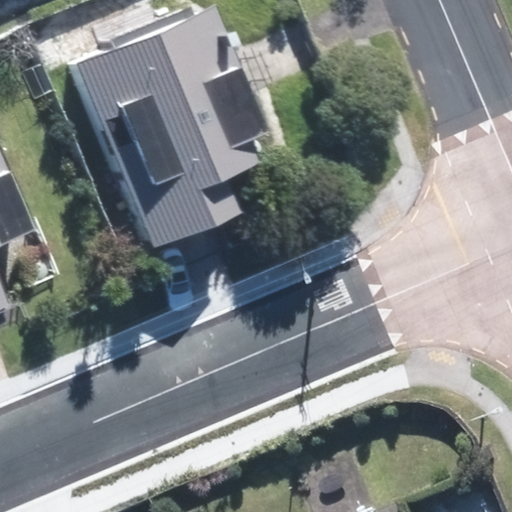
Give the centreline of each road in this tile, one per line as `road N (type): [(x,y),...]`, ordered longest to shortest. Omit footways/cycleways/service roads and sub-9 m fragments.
road 1 (residential): [(511,245),(0,458)]
road 2 (residential): [(439,0),(511,171)]
